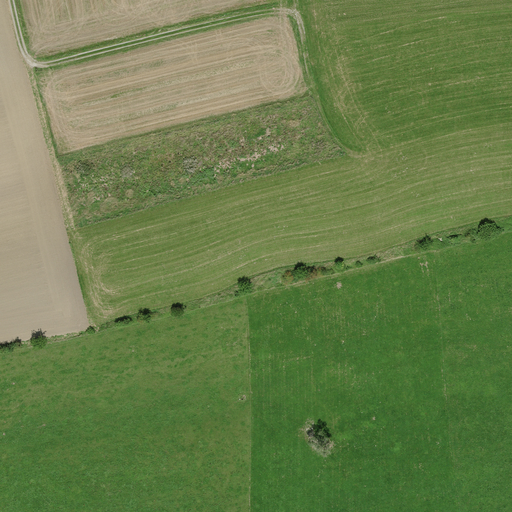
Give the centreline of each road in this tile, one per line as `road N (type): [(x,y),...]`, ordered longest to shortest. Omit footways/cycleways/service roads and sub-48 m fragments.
road 1 (track): [(29,60),(45,64),(241,16),(298,17)]
road 2 (track): [(342,150),(322,113),(294,0)]
